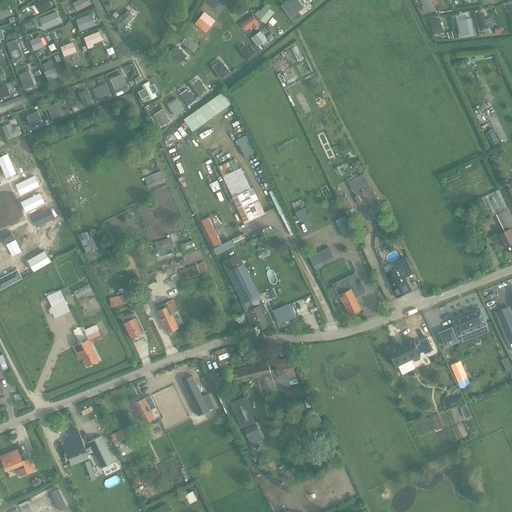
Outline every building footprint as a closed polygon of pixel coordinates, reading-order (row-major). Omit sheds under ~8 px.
[(39,12),(51,5),(47,0),(40,0),(34,4),(39,12)] [(77,11),(91,4),(89,0),(79,0),(73,3),(77,11)] [(217,10),(222,3),(218,0),(207,0),(207,2),(217,10)] [(299,0),(290,0),(283,6),(291,17),(305,7),(299,0)] [(420,0),(427,12),(434,8),(430,0),(420,0)] [(0,19),(12,15),(7,1),(0,3),(0,19)] [(249,10),(242,1),(232,8),(239,17),(249,10)] [(255,14),(265,23),(273,12),(265,6),(260,12),(258,10),(255,14)] [(178,28),(185,21),(173,10),(166,17),(178,28)] [(120,28),(133,17),(128,11),(115,22),(120,28)] [(45,29),(61,23),(56,12),(41,18),(45,29)] [(478,31),(488,28),(483,13),(475,15),(478,25),(477,26),(478,31)] [(212,20),(202,14),(198,20),(210,28),(213,23),(211,22),(212,20)] [(90,16),(79,20),(82,29),(93,24),(90,16)] [(254,28),(259,25),(252,16),(241,23),(247,29),(252,26),(254,28)] [(435,34),(443,32),(439,19),(431,22),(434,32),(435,34)] [(473,33),(471,19),(458,21),(460,35),(473,33)] [(92,44),(102,40),(99,32),(84,38),(88,48),(93,46),(92,44)] [(258,46),(266,39),(260,32),(252,38),(258,46)] [(44,46),(39,36),(30,41),(35,51),(44,46)] [(196,45),(185,36),(180,42),(192,51),(196,45)] [(8,45),(13,61),(23,57),(16,39),(9,42),(10,44),(8,45)] [(65,56),(76,52),(72,43),(61,47),(65,56)] [(292,47),(298,60),(304,57),(298,44),(292,47)] [(250,46),(248,48),(245,45),(239,50),(247,59),(255,52),(250,46)] [(186,56),(175,46),(169,52),(180,62),(186,56)] [(41,66),(51,61),(46,52),(37,56),(41,66)] [(222,80),(231,73),(221,60),(212,67),(222,80)] [(58,76),(54,67),(44,72),(48,80),(58,76)] [(29,72),(19,75),(23,89),(34,85),(29,72)] [(115,90),(127,85),(122,75),(111,80),(115,90)] [(288,79),(290,86),(301,83),(299,76),(288,79)] [(206,91),(198,81),(192,85),(199,96),(206,91)] [(154,93),(155,93),(151,85),(150,86),(148,82),(142,85),(144,89),(143,89),(146,97),(148,96),(150,100),(156,97),(154,93)] [(97,98),(110,93),(106,84),(93,90),(97,98)] [(0,98),(10,95),(6,86),(0,87),(0,98)] [(193,131),(234,101),(225,89),(184,119),(193,131)] [(85,106),(92,103),(87,90),(79,93),(85,106)] [(192,95),(191,96),(186,90),(180,95),(187,105),(195,99),(192,95)] [(175,115),(183,110),(176,99),(168,104),(175,115)] [(64,114),(59,102),(52,105),(57,117),(64,114)] [(161,126),(170,120),(163,109),(154,115),(161,126)] [(31,128),(42,123),(38,111),(26,116),(31,128)] [(15,135),(15,136),(20,134),(17,127),(12,128),(10,124),(2,127),(7,138),(15,135)] [(250,134),(238,137),(242,151),(254,148),(250,134)] [(15,148),(9,155),(29,170),(34,163),(15,148)] [(242,169),(223,177),(233,197),(232,198),(244,223),(265,214),(253,188),(251,189),(242,169)] [(148,188),(165,181),(161,171),(144,178),(148,188)] [(368,210),(380,203),(363,174),(348,183),(356,196),(358,195),(368,210)] [(48,192),(29,201),(34,211),(53,202),(48,192)] [(343,200),(349,211),(354,209),(348,197),(343,200)] [(511,255),(511,254),(511,232),(510,229),(511,228),(511,218),(508,209),(496,214),(504,233),(498,236),(503,248),(507,246),(511,255)] [(336,219),(344,234),(352,229),(345,215),(336,219)] [(222,244),(208,217),(202,220),(215,248),(222,244)] [(60,247),(62,221),(51,221),(50,247),(60,247)] [(362,227),(359,231),(361,235),(359,242),(364,242),(365,236),(368,232),(367,228),(362,227)] [(11,231),(0,236),(0,238),(3,244),(14,238),(11,231)] [(93,252),(87,239),(90,237),(87,231),(85,233),(85,232),(78,235),(87,254),(93,252)] [(243,234),(232,239),(236,246),(246,240),(243,234)] [(154,242),(157,251),(172,246),(170,238),(154,242)] [(15,240),(7,245),(13,256),(21,252),(15,240)] [(231,240),(215,248),(218,254),(234,246),(231,240)] [(266,245),(255,250),(261,264),(272,259),(266,245)] [(329,247),(317,253),(322,265),(334,259),(329,247)] [(241,302),(250,298),(257,295),(234,250),(220,256),(241,302)] [(28,261),(34,272),(51,262),(45,251),(28,261)] [(389,263),(384,266),(387,273),(385,274),(396,298),(411,290),(405,277),(414,273),(406,256),(395,261),(395,260),(389,263)] [(190,267),(179,271),(182,279),(207,270),(204,262),(190,267)] [(357,274),(334,285),(339,296),(341,295),(350,315),(361,310),(356,298),(362,295),(366,293),(357,274)] [(75,290),(78,296),(92,289),(90,283),(75,290)] [(55,317),(69,311),(63,297),(70,293),(67,287),(60,290),(47,296),(52,306),(50,307),(55,317)] [(120,297),(110,299),(112,307),(133,302),(132,294),(130,295),(120,297)] [(172,300),(162,305),(164,309),(158,312),(168,333),(179,327),(172,314),(178,311),(172,300)] [(254,322),(258,331),(268,327),(262,312),(267,310),(264,305),(254,309),(250,300),(242,303),(251,323),(254,322)] [(279,324),(293,318),(288,305),(274,311),(279,324)] [(511,317),(508,307),(496,312),(510,344),(511,343),(511,317)] [(458,342),(455,335),(458,334),(459,336),(487,325),(481,310),(453,321),(456,329),(453,330),(452,328),(440,333),(446,347),(458,342)] [(122,318),(131,338),(143,332),(134,312),(122,318)] [(84,330),(87,336),(99,331),(96,325),(84,330)] [(416,361),(420,360),(421,357),(420,355),(420,354),(423,352),(425,354),(434,350),(428,338),(419,342),(420,344),(416,346),(412,338),(388,350),(396,366),(412,358),(413,361),(416,361)] [(84,357),(88,365),(100,359),(90,339),(75,347),(81,358),(84,357)] [(511,363),(509,356),(502,359),(507,370),(511,367),(511,363)] [(269,362),(261,364),(268,391),(276,389),(274,380),(297,374),(293,358),(276,363),(278,368),(271,370),(269,362)] [(262,393),(268,391),(261,364),(233,371),(236,383),(258,377),(262,393)] [(231,381),(229,375),(217,378),(220,384),(231,381)] [(192,376),(181,381),(198,416),(209,410),(202,397),(192,376)] [(303,389),(293,388),(291,397),(302,398),(303,389)] [(155,418),(150,408),(155,406),(151,397),(133,405),(140,419),(143,417),(146,422),(155,418)] [(245,399),(232,404),(242,427),(255,422),(245,399)] [(312,427),(322,421),(315,408),(305,414),(312,427)] [(256,424),(244,429),(248,439),(260,434),(256,424)] [(63,445),(69,459),(87,451),(80,435),(77,434),(77,429),(67,428),(67,435),(70,436),(73,441),(63,445)] [(110,435),(115,445),(123,441),(118,431),(110,435)] [(115,462),(102,435),(89,441),(102,468),(115,462)] [(23,461),(18,448),(1,456),(7,470),(15,467),(19,476),(34,471),(29,458),(23,461)] [(85,462),(91,479),(96,478),(89,461),(85,462)] [(157,481),(145,487),(152,502),(167,495),(162,484),(159,485),(157,481)] [(189,503),(198,499),(194,491),(185,494),(189,503)] [(0,511),(16,511),(21,510),(17,502),(0,509),(0,511)] [(171,511),(168,503),(149,511),(171,511)]
